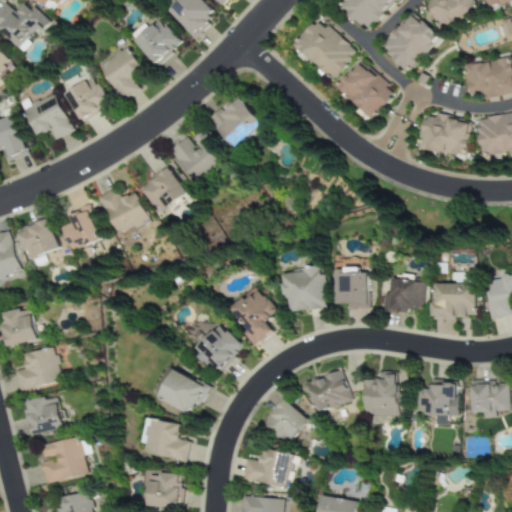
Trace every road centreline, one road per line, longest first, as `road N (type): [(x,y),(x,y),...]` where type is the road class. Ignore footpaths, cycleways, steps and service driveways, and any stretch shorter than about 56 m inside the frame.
road 1 (residential): [(213,511),(234,418),(270,371),(303,350),(351,339),(511,347)]
road 2 (residential): [(0,199),(67,176),(146,125),(244,44),(283,0)]
road 3 (residential): [(511,191),(445,189),(382,165),(352,147),(244,44)]
road 4 (residential): [(335,17),(418,98),(455,108),(511,106)]
